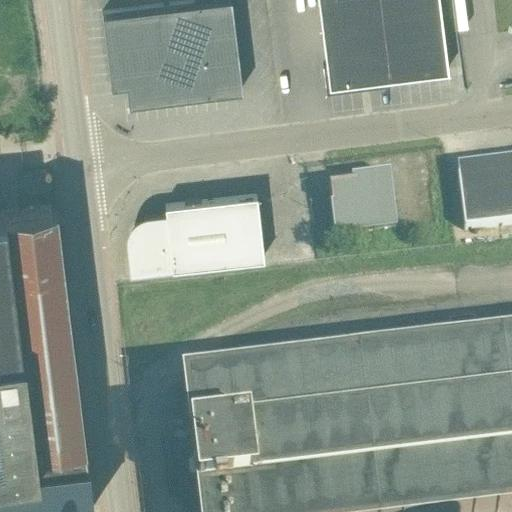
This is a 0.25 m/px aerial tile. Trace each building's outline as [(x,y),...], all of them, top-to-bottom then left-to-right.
[(186,0),(102,11),(105,33),(111,84),(113,83),(112,77),(125,75),(128,102),(242,87),(231,0),(186,0)] [(326,86),(390,78),(389,74),(448,67),(438,0),(317,0),(326,61),(322,62),(326,86)] [(511,224),(511,160),(456,167),(464,231),(511,224)] [(331,208),(329,209),(332,237),(397,229),(390,174),(349,179),(350,186),(329,189),(331,208)] [(172,267),(263,256),(256,192),(164,202),(166,215),(149,217),(143,218),(138,221),(135,226),(132,231),(131,237),(134,264),(171,261),(172,267)] [(56,201),(0,208),(0,511),(50,511),(93,507),(56,201)] [(202,378),(182,380),(184,401),(187,419),(189,440),(190,439),(192,458),(194,474),(196,492),(195,492),(198,511),(197,511),(511,511),(511,340),(474,345),(471,322),(448,325),(451,348),(202,378)]
